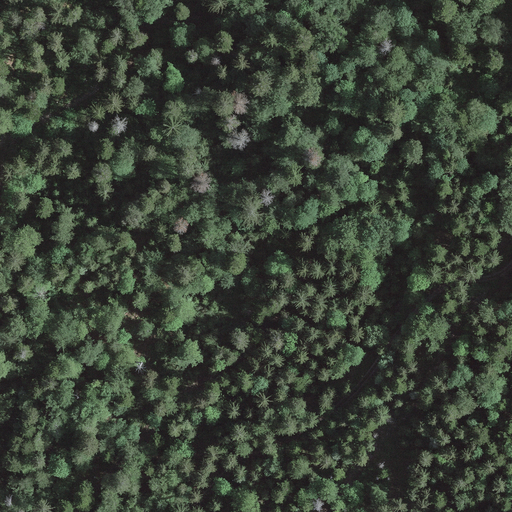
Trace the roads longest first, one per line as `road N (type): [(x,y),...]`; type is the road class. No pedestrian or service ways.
road 1 (track): [(511,266),(416,304),(340,403),(234,467),(191,511)]
road 2 (track): [(510,269),(447,343),(411,414),(322,511)]
